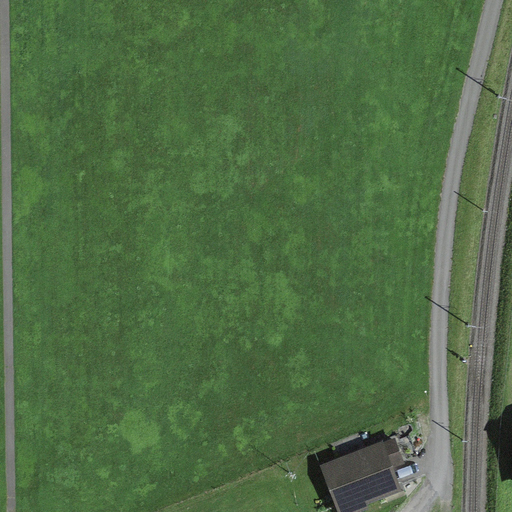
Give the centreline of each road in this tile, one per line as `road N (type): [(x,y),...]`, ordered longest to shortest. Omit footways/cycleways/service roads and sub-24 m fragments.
road 1 (track): [(491,0),(442,200),(433,490),(414,511)]
road 2 (track): [(0,262),(2,511)]
